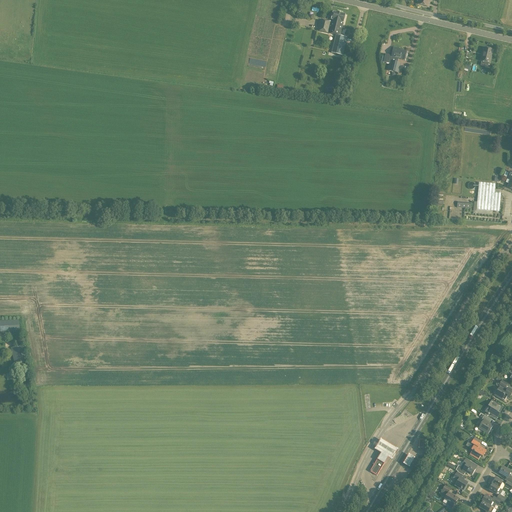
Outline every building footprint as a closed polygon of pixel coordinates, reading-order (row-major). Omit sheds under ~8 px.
[(331,23),(343,26),(345,15),(333,12),(331,20),(332,20),(331,22),(320,19),(317,31),(328,34),(331,23)] [(340,36),(343,26),(331,23),(328,34),(335,36),(331,53),(343,55),(347,38),(340,36)] [(389,64),(387,71),(388,71),(391,72),(398,73),(400,67),(400,63),(397,62),(398,59),(404,60),(406,52),(398,50),(398,49),(394,48),(392,56),(389,55),(388,60),(390,61),(389,64)] [(480,62),(489,64),(493,50),(484,48),(480,62)] [(499,212),(500,194),(494,193),(495,184),(479,183),(477,210),(499,212)] [(0,323),(1,334),(20,333),(19,320),(0,320),(0,323)] [(14,365),(28,362),(24,345),(12,348),(13,351),(11,351),(14,365)] [(499,388),(495,396),(504,402),(506,398),(509,399),(511,394),(504,389),(507,384),(502,381),(502,380),(499,379),(497,382),(500,384),(498,387),(500,387),(499,388)] [(485,413),(484,416),(489,418),(490,416),(491,416),(491,415),(497,419),(500,414),(497,413),(500,408),(498,406),(499,405),(492,401),(488,407),(489,408),(485,413)] [(488,434),(493,426),(484,420),(480,426),(481,427),(479,429),(488,434)] [(471,444),(469,447),(473,450),(470,455),(478,460),(480,457),(482,458),(486,451),(479,447),(482,442),(474,437),(472,439),(473,440),(471,444)] [(380,442),(374,452),(380,455),(376,462),(383,466),(387,460),(391,462),(397,452),(380,442)] [(403,466),(408,470),(414,461),(408,457),(403,466)] [(370,472),(376,476),(377,476),(385,464),(385,463),(384,463),(379,459),(378,459),(370,471),(370,472)] [(458,466),(456,470),(458,472),(457,472),(463,476),(466,472),(472,475),(475,470),(470,466),(471,464),(468,462),(465,460),(460,467),(458,466)] [(505,481),(506,481),(511,484),(511,478),(509,477),(511,473),(503,467),(499,473),(506,478),(505,481)] [(453,478),(451,482),(453,484),(456,486),(459,487),(459,488),(463,490),(467,483),(463,481),(465,478),(462,476),(457,473),(453,478)] [(499,489),(499,488),(503,483),(496,479),(492,485),(499,489)] [(503,490),(499,488),(499,489),(492,485),(489,490),(498,496),(496,498),(501,501),(504,503),(506,499),(500,495),(503,490)] [(442,491),(441,493),(446,496),(444,499),(450,503),(448,505),(452,508),(458,499),(449,493),(451,489),(445,486),(442,491)] [(501,501),(496,498),(494,497),(492,500),(485,496),(482,502),(491,507),(490,506),(493,501),(499,504),(501,501)] [(488,511),(491,507),(482,502),(483,503),(480,508),(487,511),(486,511),(488,511)]
